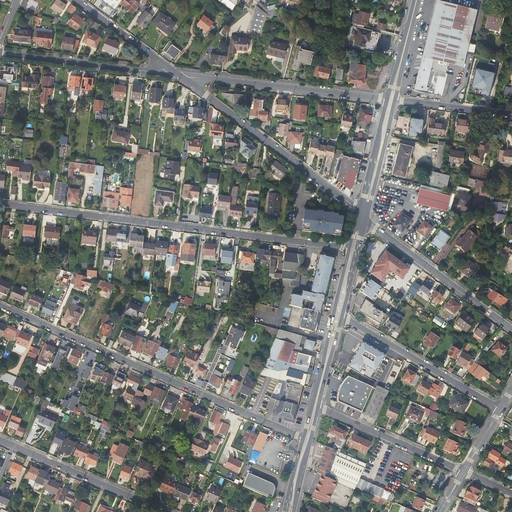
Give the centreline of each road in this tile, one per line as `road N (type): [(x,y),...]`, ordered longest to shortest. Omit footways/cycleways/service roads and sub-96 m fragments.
road 1 (residential): [(0,203),(349,248)]
road 2 (residential): [(0,306),(303,438)]
road 3 (residential): [(359,210),(175,74)]
road 4 (residential): [(175,74),(386,99)]
road 5 (secondary): [(349,248),(303,438)]
road 6 (residential): [(511,329),(364,221)]
road 7 (residential): [(341,318),(499,409)]
road 8 (residential): [(165,511),(0,439)]
road 9 (residential): [(0,53),(175,74)]
road 10 (residential): [(318,407),(463,471)]
road 11 (secondary): [(364,221),(395,100)]
road 12 (residential): [(175,74),(75,0)]
